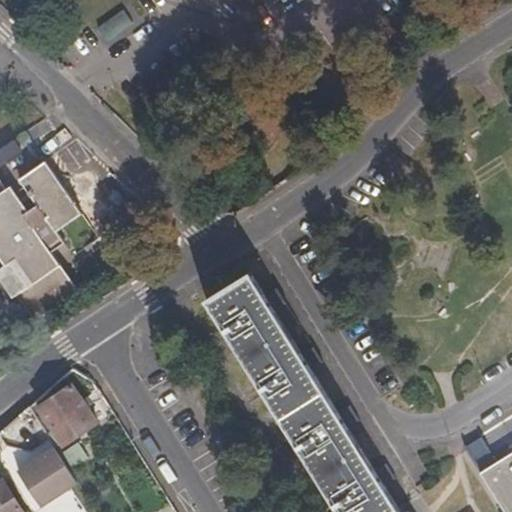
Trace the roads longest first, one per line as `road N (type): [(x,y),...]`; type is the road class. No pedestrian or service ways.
road 1 (residential): [(255,229),(335,177),(424,75),(511,21)]
road 2 (residential): [(215,246),(0,29)]
road 3 (residential): [(255,229),(388,423)]
road 4 (residential): [(211,511),(97,325)]
road 5 (residential): [(97,325),(215,246)]
road 6 (residential): [(511,382),(452,419),(388,423)]
road 7 (residential): [(0,397),(97,325)]
